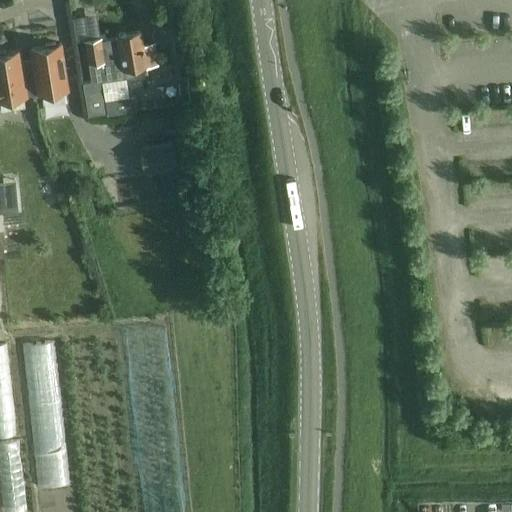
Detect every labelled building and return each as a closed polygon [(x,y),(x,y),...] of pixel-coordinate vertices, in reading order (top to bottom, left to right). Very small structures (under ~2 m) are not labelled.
[(104,0),(95,0),(98,13),(107,11),(104,0)] [(154,42),(142,44),(140,30),(118,33),(119,37),(101,40),(100,36),(84,39),(91,80),(83,82),(88,115),(107,112),(107,113),(134,109),(131,94),(128,95),(125,76),(133,75),(131,66),(145,64),(146,65),(148,64),(148,66),(158,65),(154,42)] [(27,62),(32,91),(39,90),(39,93),(67,88),(60,42),(56,43),(55,41),(45,42),(45,45),(32,47),(34,61),(27,62)] [(32,91),(27,62),(20,63),(18,49),(5,51),(5,49),(0,49),(0,98),(25,95),(25,93),(32,91)] [(187,81),(179,81),(180,95),(188,94),(187,81)] [(44,112),(26,115),(30,141),(47,139),(44,112)] [(172,141),(141,146),(145,171),(176,166),(172,141)] [(13,189),(0,190),(0,216),(16,215),(13,189)] [(17,222),(0,223),(0,247),(19,245),(18,230),(17,222)]
